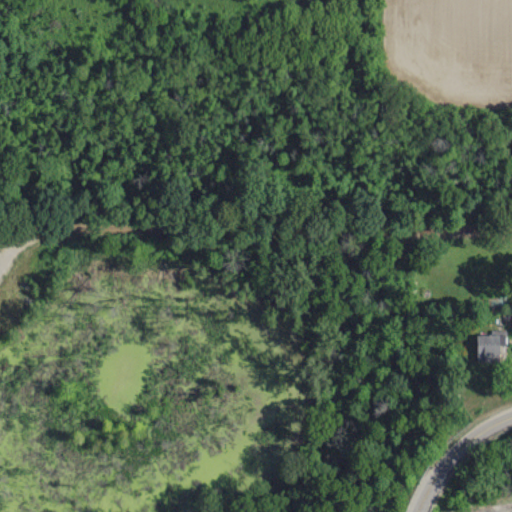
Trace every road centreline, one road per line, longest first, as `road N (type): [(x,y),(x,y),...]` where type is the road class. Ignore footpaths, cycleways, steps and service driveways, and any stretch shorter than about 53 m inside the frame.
road 1 (residential): [(0,230),(511,231)]
road 2 (tertiary): [(416,508),(459,448),(511,415)]
